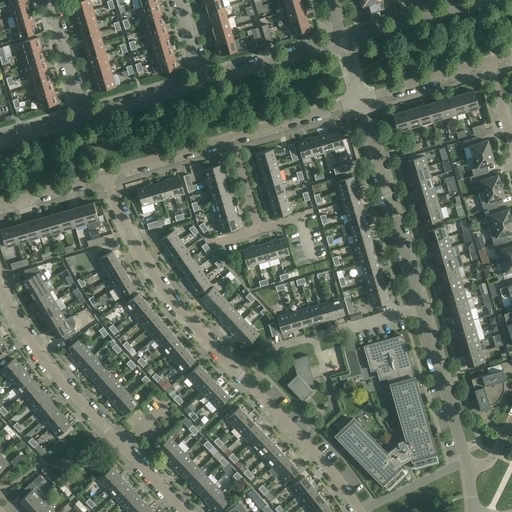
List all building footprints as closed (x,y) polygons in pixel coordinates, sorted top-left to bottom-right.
[(10,5),(13,16),(30,11),(27,0),(10,5)] [(72,4),(75,15),(92,10),(89,0),(84,0),(71,4),(72,5),(72,4)] [(207,0),(204,1),(207,12),(224,7),(221,0),(207,0)] [(282,0),(286,11),(303,6),(301,0),(282,0)] [(361,0),(363,5),(365,5),(367,14),(385,8),(382,0),(361,0)] [(141,8),(144,19),(161,14),(158,3),(141,8)] [(106,5),(93,8),(94,14),(108,10),(106,5)] [(303,6),(286,11),(289,23),(307,18),(303,6)] [(207,12),(210,23),(227,18),(224,7),(207,12)] [(79,26),(95,21),(92,10),(75,15),(79,26)] [(13,16),(16,27),(33,22),(30,11),(13,16)] [(144,19),(147,30),(164,25),(161,14),(144,19)] [(230,29),(227,18),(210,23),(213,34),(230,29)] [(310,30),(307,18),(289,23),(293,35),(310,30)] [(79,26),(82,37),(99,32),(95,21),(79,26)] [(33,22),(16,27),(19,37),(19,38),(37,33),(36,33),(33,22)] [(147,30),(151,40),(167,36),(164,25),(147,30)] [(213,34),(217,45),(233,40),(230,29),(213,34)] [(269,29),(262,30),(266,42),(272,40),(269,29)] [(85,48),(102,43),(99,32),(82,37),(85,48)] [(151,40),(154,51),(171,46),(167,36),(151,40)] [(24,54),(41,49),(38,38),(39,38),(38,37),(20,43),(21,43),(24,54)] [(217,45),(218,50),(220,56),(237,51),(241,49),(238,39),(234,40),(233,40),(217,45)] [(85,48),(88,59),(105,54),(102,43),(85,48)] [(154,51),(157,62),(174,57),(171,46),(154,51)] [(24,54),(28,65),(44,60),(41,49),(24,54)] [(92,70),(108,65),(105,54),(88,59),(92,70)] [(160,73),(160,74),(178,69),(178,68),(177,68),(174,57),(157,62),(160,73)] [(44,60),(28,65),(31,76),(48,71),(44,60)] [(92,70),(95,81),(112,76),(108,65),(92,70)] [(31,76),(34,87),(51,82),(48,71),(31,76)] [(97,91),(98,92),(116,87),(115,86),(112,76),(95,81),(98,91),(97,91)] [(34,87),(37,98),(54,93),(51,82),(34,87)] [(474,91),(462,94),(467,111),(479,108),(474,91)] [(54,93),(37,98),(40,108),(40,109),(58,104),(58,103),(57,103),(54,93)] [(462,94),(450,98),(455,115),(467,111),(462,94)] [(439,101),(444,118),(455,115),(450,98),(439,101)] [(439,101),(427,104),(432,122),(444,118),(439,101)] [(427,104),(416,108),(421,125),(432,122),(427,104)] [(416,108),(404,111),(409,128),(421,125),(416,108)] [(409,128),(404,111),(392,115),(397,132),(409,128)] [(472,128),(473,134),(486,130),(484,124),(472,128)] [(328,132),(334,150),(344,147),(339,130),(329,133),(329,132),(328,132)] [(323,153),(334,150),(328,132),(328,133),(318,136),(323,153)] [(313,156),(323,153),(318,136),(308,139),(308,138),(313,156)] [(302,159),(313,156),(308,138),(307,139),(308,139),(297,143),(302,159)] [(475,138),(463,141),(465,148),(469,146),(472,157),(491,152),(487,141),(479,143),(477,144),(475,138)] [(287,145),(291,158),(297,156),(293,144),(287,145)] [(416,151),(414,145),(402,148),(404,154),(416,151)] [(258,166),(276,161),(273,150),(256,155),(259,165),(258,165),(258,166)] [(476,168),(471,169),(473,176),(485,172),(483,166),(486,166),(494,163),(491,152),(472,157),(476,168)] [(410,172),(427,167),(424,156),(407,161),(410,172)] [(259,166),(262,176),(279,171),(276,161),(258,166),(259,166)] [(349,164),(337,168),(339,174),(351,170),(349,164)] [(207,181),(225,176),(225,175),(224,176),(221,165),(204,170),(207,181)] [(413,182),(430,177),(427,167),(410,172),(413,182)] [(279,171),(262,176),(265,186),(264,186),(282,181),(279,171)] [(473,176),(469,177),(471,183),(480,181),(483,192),(501,186),(497,175),(489,178),(487,178),(485,172),(473,176)] [(183,176),(187,188),(192,187),(189,174),(183,176)] [(207,181),(210,191),(227,186),(224,176),(225,176),(207,181)] [(173,197),(184,194),(179,177),(169,180),(168,179),(168,180),(173,197)] [(336,182),(339,192),(357,187),(356,187),(353,177),(336,182)] [(416,193),(433,187),(430,177),(413,182),(416,193)] [(163,200),(173,197),(168,180),(168,181),(158,183),(163,200)] [(265,186),(268,197),(285,192),(282,181),(264,186),(264,187),(265,186)] [(153,203),(163,200),(158,183),(148,186),(147,186),(153,203)] [(142,207),(153,203),(147,186),(147,187),(137,190),(142,207)] [(210,191),(213,202),(231,196),(230,196),(227,186),(210,191)] [(483,192),(478,193),(481,204),(483,210),(495,207),(494,201),(496,200),(504,198),(501,186),(483,192)] [(357,187),(339,192),(342,203),(359,198),(356,188),(357,187)] [(419,203),(436,198),(433,187),(416,193),(419,203)] [(270,207),(288,202),(285,192),(268,197),(271,207),(270,207)] [(216,212),(233,207),(230,197),(231,197),(231,196),(213,202),(216,212)] [(342,203),(345,213),(363,208),(362,208),(359,198),(342,203)] [(422,213),(439,208),(436,198),(419,203),(422,213)] [(288,202),(270,207),(271,207),(274,218),(291,213),(288,202)] [(93,203),(81,206),(86,223),(98,220),(93,203)] [(86,223),(81,206),(70,210),(75,227),(86,223)] [(216,212),(219,222),(237,217),(236,217),(233,207),(216,212)] [(495,207),(483,210),(485,217),(490,215),(493,226),(511,221),(508,210),(499,212),(497,213),(495,207)] [(363,208),(345,213),(348,223),(365,218),(362,208),(363,208)] [(439,208),(422,213),(425,224),(427,224),(443,219),(439,208)] [(70,210),(58,213),(63,230),(75,227),(70,210)] [(63,230),(58,213),(47,216),(52,234),(63,230)] [(47,216),(35,220),(40,237),(52,234),(47,216)] [(237,217),(219,222),(222,233),(239,228),(236,218),(237,217)] [(344,236),(352,234),(369,229),(369,228),(368,229),(365,218),(348,223),(349,225),(342,227),(344,236)] [(443,219),(427,224),(428,227),(444,222),(443,219)] [(40,237),(35,220),(24,223),(29,240),(40,237)] [(161,226),(159,220),(147,224),(149,230),(161,226)] [(493,226),(488,228),(492,239),(493,245),(506,241),(504,235),(506,235),(511,233),(511,224),(511,221),(493,226)] [(24,223),(12,226),(17,244),(29,240),(24,223)] [(17,244),(12,226),(0,230),(5,247),(17,244)] [(431,242),(448,237),(445,226),(427,231),(431,242)] [(369,229),(352,234),(355,244),(372,239),(369,229)] [(89,232),(91,239),(99,237),(97,230),(89,232)] [(165,250),(180,240),(174,231),(159,241),(165,250)] [(103,236),(91,240),(93,246),(105,242),(103,236)] [(448,237),(431,242),(434,252),(451,247),(448,237)] [(273,240),(278,258),(289,255),(284,238),(274,241),(273,240)] [(374,249),(372,239),(355,244),(358,255),(375,250),(375,249),(374,249)] [(166,250),(172,259),(186,249),(180,240),(165,250),(165,251),(166,250)] [(268,261),(278,258),(273,240),(273,241),(263,244),(268,261)] [(506,241),(493,245),(496,255),(501,255),(503,261),(511,258),(511,245),(510,247),(507,247),(506,241)] [(258,264),(268,261),(263,244),(253,247),(253,246),(252,246),(258,264)] [(457,245),(451,247),(434,252),(437,263),(460,256),(457,245)] [(247,267),(258,264),(252,246),(252,247),(242,250),(247,267)] [(484,248),(478,250),(482,264),(488,262),(484,248)] [(177,268),(192,258),(186,249),(172,259),(178,267),(177,268)] [(376,250),(375,250),(358,255),(361,265),(378,260),(375,250),(376,250)] [(97,260),(103,270),(119,260),(118,260),(112,251),(97,260)] [(460,256),(437,263),(440,273),(457,268),(463,266),(460,256)] [(184,276),(199,266),(192,258),(177,268),(178,268),(184,276)] [(506,272),(502,273),(504,279),(511,277),(511,258),(503,261),(506,272)] [(24,266),(22,260),(10,264),(12,270),(24,266)] [(109,279),(124,270),(118,261),(119,260),(103,270),(109,279)] [(204,270),(211,267),(207,260),(201,263),(204,270)] [(381,270),(378,260),(361,265),(364,275),(382,270),(381,270)] [(189,286),(190,286),(205,275),(199,266),(184,276),(190,285),(189,286)] [(28,292),(44,283),(48,280),(43,273),(40,272),(37,267),(24,271),(28,279),(23,282),(28,291),(28,292)] [(457,268),(440,273),(443,283),(460,278),(457,268)] [(109,279),(114,288),(130,279),(130,278),(129,279),(124,270),(109,279)] [(382,271),(382,270),(364,275),(367,286),(384,281),(381,271),(382,271)] [(205,275),(190,286),(191,286),(197,295),(211,285),(205,275)] [(460,278),(443,283),(446,294),(463,289),(460,278)] [(130,279),(114,288),(120,298),(135,289),(129,279),(130,279)] [(387,291),(384,281),(367,286),(370,296),(388,291),(387,291)] [(484,282),(478,284),(480,290),(481,295),(487,293),(486,288),(484,282)] [(44,283),(28,292),(29,292),(34,301),(49,292),(44,283)] [(497,296),(493,283),(488,284),(492,298),(497,296)] [(511,285),(499,289),(501,296),(502,297),(503,298),(504,298),(505,298),(508,297),(510,305),(504,307),(505,308),(511,305),(511,285)] [(207,308),(208,308),(221,295),(213,287),(201,299),(208,307),(207,308)] [(463,289),(446,294),(449,304),(466,299),(463,289)] [(388,291),(370,296),(373,307),(390,302),(387,291),(388,291)] [(49,292),(34,301),(39,310),(39,311),(55,301),(49,292)] [(125,305),(132,314),(146,302),(146,301),(145,302),(138,294),(125,305)] [(229,303),(221,295),(208,308),(209,308),(216,315),(229,303)] [(340,298),(329,301),(334,319),(334,318),(345,315),(340,298)] [(469,310),(466,299),(449,304),(452,315),(469,310)] [(354,312),(351,300),(345,302),(348,314),(354,312)] [(55,301),(39,311),(40,311),(45,320),(60,311),(55,301)] [(329,301),(319,305),(324,321),(334,319),(329,301)] [(146,302),(132,314),(139,322),(153,311),(146,303),(146,302)] [(222,324),(236,311),(229,303),(216,315),(223,323),(222,324)] [(308,308),(313,325),(314,325),(313,324),(324,321),(319,305),(308,308)] [(313,325),(308,308),(298,311),(303,328),(313,325)] [(455,325),(472,320),(469,310),(452,315),(455,325)] [(60,311),(45,320),(50,329),(66,320),(60,311)] [(139,322),(146,330),(160,318),(159,319),(153,311),(139,322)] [(243,319),(236,311),(222,324),(223,324),(223,323),(230,331),(243,319)] [(298,311),(288,314),(293,331),(303,328),(298,311)] [(288,314),(277,317),(282,334),(292,331),(292,332),(293,331),(288,314)] [(511,318),(507,316),(503,314),(511,343),(511,318)] [(72,316),(66,320),(50,329),(50,330),(51,329),(56,338),(62,335),(65,340),(77,333),(74,328),(75,323),(72,316)] [(160,318),(146,330),(153,338),(166,327),(160,319),(160,318)] [(237,339),(251,327),(243,319),(230,331),(238,339),(237,339)] [(475,330),(472,320),(455,325),(458,335),(475,330)] [(278,335),(274,322),(269,324),(268,324),(272,337),(278,335)] [(153,338),(160,347),(174,335),(174,334),(173,335),(166,327),(153,338)] [(251,327),(237,339),(237,340),(238,339),(246,347),(258,335),(251,327)] [(12,328),(3,329),(4,337),(13,336),(12,328)] [(478,341),(475,330),(458,335),(461,346),(478,341)] [(174,335),(160,347),(167,355),(180,344),(174,336),(174,335)] [(388,377),(390,384),(414,378),(402,336),(365,347),(371,370),(377,369),(380,379),(388,377)] [(72,360),(73,360),(86,347),(79,339),(66,351),(73,359),(72,360)] [(479,344),(478,341),(461,346),(464,356),(481,351),(485,350),(483,343),(479,344)] [(167,355),(174,363),(188,351),(187,352),(180,344),(167,355)] [(94,355),(86,347),(73,360),(74,360),(81,367),(94,355)] [(351,377),(362,374),(355,350),(344,353),(351,377)] [(188,351),(174,363),(181,372),(195,360),(188,352),(188,351)] [(481,351),(464,356),(468,367),(485,362),(481,351)] [(101,363),(94,355),(81,367),(88,375),(87,376),(101,363)] [(314,381),(310,369),(309,364),(311,363),(308,355),(292,360),(297,375),(287,385),(302,401),(313,391),(308,386),(313,381),(314,381)] [(1,370),(8,379),(22,367),(22,366),(21,367),(14,359),(1,370)] [(101,363),(87,376),(88,375),(95,383),(108,371),(101,363)] [(186,377),(194,385),(207,372),(206,373),(199,365),(186,377)] [(171,366),(163,370),(168,379),(176,375),(171,366)] [(8,379),(15,387),(29,376),(22,367),(8,379)] [(471,379),(501,396),(503,393),(503,391),(504,389),(504,387),(504,385),(504,383),(503,381),(505,380),(503,371),(503,370),(471,379)] [(102,392),(115,379),(108,371),(95,383),(102,391),(102,392)] [(201,393),(214,381),(207,373),(207,372),(194,385),(201,393)] [(22,395),(36,383),(35,384),(29,376),(15,387),(22,395)] [(438,462),(419,395),(414,378),(390,384),(407,442),(404,443),(403,440),(397,442),(398,445),(394,447),(390,450),(387,454),(353,419),(335,436),(388,491),(406,474),(398,466),(411,458),(415,469),(438,462)] [(110,399),(123,387),(115,379),(102,392),(103,391),(110,399)] [(471,379),(474,389),(481,411),(490,408),(490,406),(492,405),(493,404),(495,403),(497,402),(498,400),(500,399),(501,396),(471,379)] [(161,386),(165,390),(169,386),(163,380),(159,384),(161,386)] [(201,393),(209,401),(222,388),(221,388),(214,381),(201,393)] [(22,395),(29,403),(42,392),(36,384),(36,383),(22,395)] [(332,392),(340,414),(355,409),(352,403),(360,401),(357,392),(350,395),(347,386),(332,392)] [(116,407),(116,408),(130,395),(123,387),(110,399),(117,407),(116,407)] [(222,388),(209,401),(216,409),(229,397),(222,389),(222,388)] [(29,403),(36,412),(50,400),(50,399),(49,400),(42,392),(29,403)] [(138,403),(130,395),(116,408),(117,408),(117,407),(125,415),(138,403)] [(50,400),(36,412),(43,420),(56,408),(50,400)] [(60,404),(63,414),(74,411),(71,401),(60,404)] [(226,419),(234,428),(248,415),(247,415),(239,407),(226,419)] [(43,420),(50,428),(64,416),(63,417),(56,408),(43,420)] [(99,416),(107,425),(113,420),(105,411),(99,416)] [(248,415),(234,428),(242,435),(254,423),(247,416),(248,415)] [(64,416),(50,428),(57,437),(71,425),(64,417),(64,416)] [(109,427),(118,437),(123,433),(114,422),(109,427)] [(242,435),(249,443),(263,431),(262,430),(262,431),(254,423),(242,435)] [(11,430),(8,433),(15,441),(18,438),(11,430)] [(263,431),(249,443),(257,451),(269,439),(262,431),(263,431)] [(163,458),(164,458),(177,445),(169,437),(157,449),(164,457),(163,458)] [(257,451),(264,459),(277,446),(276,447),(269,439),(257,451)] [(106,445),(115,454),(110,460),(118,468),(124,461),(117,454),(120,450),(110,441),(106,445)] [(216,445),(223,452),(227,448),(220,441),(216,445)] [(172,465),(185,453),(177,445),(164,458),(165,457),(172,465)] [(278,446),(277,446),(264,459),(271,467),(284,455),(277,447),(278,446)] [(178,473),(179,474),(192,461),(185,453),(172,465),(179,473),(178,473)] [(10,462),(14,467),(23,458),(19,454),(10,462)] [(0,471),(9,463),(1,455),(0,455),(0,471)] [(271,467),(279,475),(292,462),(291,462),(284,455),(271,467)] [(187,481),(199,469),(192,461),(179,474),(179,473),(187,481)] [(292,462),(279,475),(287,483),(299,471),(292,463),(292,462)] [(157,464),(150,467),(153,474),(161,470),(157,464)] [(239,468),(243,473),(246,476),(250,472),(243,464),(239,468)] [(98,480),(106,488),(120,476),(119,475),(119,476),(111,468),(98,480)] [(193,489),(207,477),(199,469),(187,481),(194,488),(193,489)] [(39,475),(21,492),(25,496),(20,501),(28,510),(41,497),(45,494),(37,485),(43,480),(39,475)] [(120,476),(106,488),(114,496),(126,484),(119,476),(120,476)] [(298,496),(312,484),(311,485),(304,476),(291,487),(298,496)] [(201,496),(214,484),(207,477),(193,489),(194,489),(201,496)] [(174,489),(177,483),(170,480),(167,486),(174,489)] [(114,496),(121,504),(134,491),(134,492),(126,484),(114,496)] [(208,505),(222,492),(214,484),(201,496),(209,504),(208,505)] [(312,484),(298,496),(304,504),(318,493),(312,485),(312,484)] [(150,496),(153,500),(157,498),(163,507),(159,510),(159,511),(173,511),(158,490),(150,496)] [(134,491),(121,504),(128,511),(141,500),(134,492),(135,491),(134,491)] [(222,492),(208,505),(209,505),(216,511),(217,511),(229,500),(222,492)] [(318,493),(304,504),(310,511),(312,511),(326,501),(325,501),(325,502),(318,493)] [(263,507),(266,504),(261,498),(258,495),(255,498),(263,507)] [(28,510),(30,511),(42,511),(49,506),(41,497),(28,510)] [(128,511),(143,511),(149,507),(148,507),(141,500),(128,511)] [(326,501),(312,511),(330,511),(332,511),(325,502),(326,502),(326,501)] [(245,511),(239,503),(237,505),(227,511),(245,511)]
